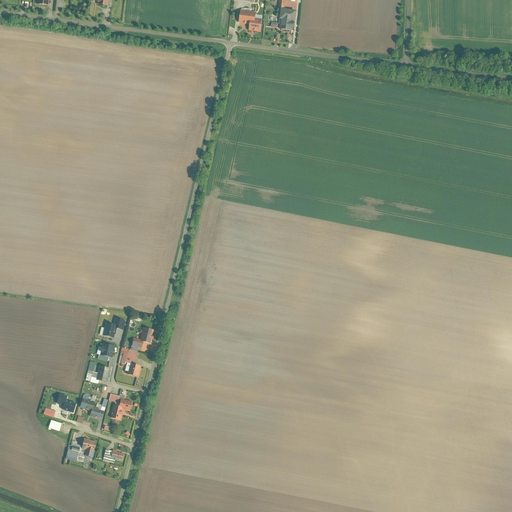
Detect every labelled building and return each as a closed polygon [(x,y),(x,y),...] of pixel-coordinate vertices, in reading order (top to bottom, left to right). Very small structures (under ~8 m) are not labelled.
[(281,0),(280,8),(284,8),(283,19),(281,19),(280,23),(274,23),(273,27),(279,28),(279,25),(282,25),(282,29),(296,31),(297,22),(299,22),(301,11),(287,9),(288,0),(281,0)] [(242,10),(241,23),(251,24),(250,31),(262,33),(264,16),(258,15),(258,12),(242,10)] [(123,314),(121,320),(129,322),(131,316),(123,314)] [(107,322),(104,333),(118,337),(120,328),(114,327),(115,324),(107,322)] [(135,338),(133,348),(140,349),(140,347),(143,348),(144,342),(152,344),(156,330),(145,327),(142,340),(135,338)] [(101,354),(99,359),(109,362),(110,357),(113,358),(116,346),(105,343),(102,355),(101,354)] [(132,364),(129,375),(139,378),(143,366),(136,364),(140,351),(132,348),(132,350),(124,347),(122,353),(125,354),(122,363),(127,365),(127,363),(132,364)] [(91,365),(87,380),(100,384),(101,380),(108,382),(112,369),(101,365),(99,373),(95,371),(96,367),(91,365)] [(86,393),(81,408),(92,411),(91,416),(97,418),(97,416),(104,418),(109,400),(105,399),(103,406),(97,404),(99,397),(94,395),(94,397),(90,396),(90,395),(86,393)] [(65,406),(63,413),(69,415),(71,412),(75,413),(78,404),(69,400),(70,397),(62,394),(58,403),(65,406)] [(116,403),(113,418),(121,420),(124,410),(131,411),(133,402),(121,399),(121,397),(113,394),(111,402),(116,403)] [(47,407),(45,414),(55,418),(57,411),(47,407)] [(52,420),(50,428),(61,431),(64,424),(52,420)] [(71,445),(68,458),(85,462),(87,457),(95,459),(99,442),(85,438),(83,446),(78,445),(79,442),(74,441),(73,446),(71,445)] [(108,449),(105,461),(116,463),(117,459),(124,460),(126,453),(108,449)]
